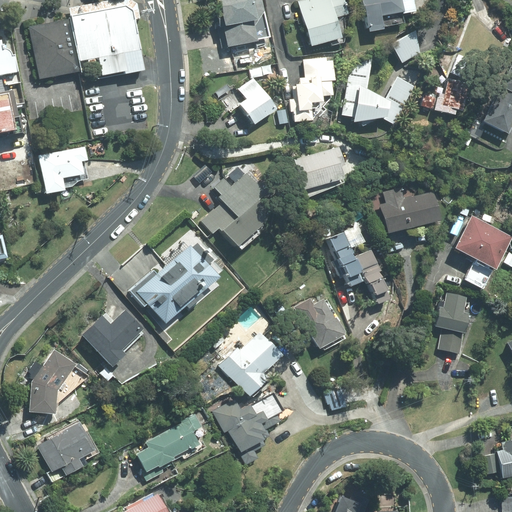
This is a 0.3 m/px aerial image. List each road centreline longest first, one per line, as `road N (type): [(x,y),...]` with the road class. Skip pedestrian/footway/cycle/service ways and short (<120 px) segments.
road 1 (tertiary): [(0,331),(145,186),(164,146),(171,103),(167,45)]
road 2 (residential): [(443,511),(421,463),(371,440),(322,455),(286,511)]
road 3 (unknown): [(16,0),(34,89),(75,85)]
